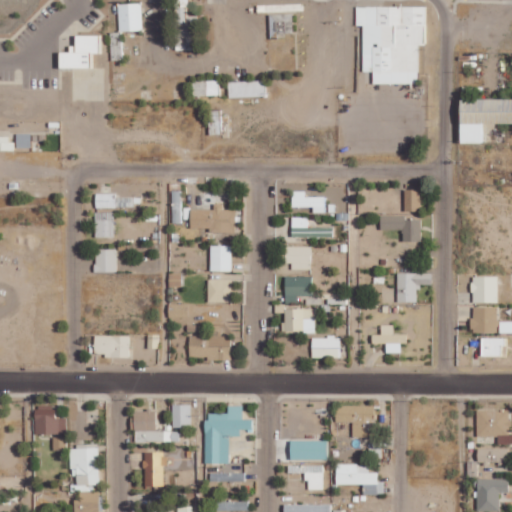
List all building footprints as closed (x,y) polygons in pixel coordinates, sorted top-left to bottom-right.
[(119,31),(142,30),(141,2),(118,3),(119,31)] [(258,11),(280,12),(280,5),(258,4),(258,11)] [(174,6),(175,50),(193,49),(193,16),(187,16),(187,6),(174,6)] [(354,6),(354,26),(361,26),(361,72),(371,72),(371,84),(417,84),(417,45),(424,45),(424,6),(354,6)] [(293,35),(292,13),(269,14),(270,36),(293,35)] [(122,31),(110,32),(111,60),(122,59),(122,31)] [(74,35),(74,52),(58,52),(58,69),(71,69),(71,100),(102,100),(102,68),(91,68),(91,54),(99,54),(99,35),(74,35)] [(193,96),(219,95),(219,80),(192,81),(193,96)] [(228,81),(229,97),(265,96),(265,80),(228,81)] [(511,124),(481,124),(481,144),(459,144),(459,100),(511,100),(511,124)] [(208,110),(209,133),(221,133),(220,110),(208,110)] [(0,149),(12,149),(13,136),(0,135),(0,149)] [(405,210),(418,210),(418,202),(423,202),(422,189),(404,189),(405,210)] [(292,206),(313,207),(313,212),(326,212),(326,196),(305,196),(305,191),(292,191),(292,206)] [(116,193),(96,193),(96,208),(116,207),(116,193)] [(172,223),(181,223),(181,199),(171,199),(172,223)] [(214,209),(190,209),(190,230),(236,231),(236,210),(223,209),(223,204),(214,203),(214,209)] [(95,237),(114,236),(114,212),(95,212),(95,237)] [(380,229),(403,229),(403,241),(421,241),(421,219),(406,219),(406,215),(381,215),(380,229)] [(308,216),(291,217),(292,237),(333,235),(333,226),(309,227),(308,216)] [(210,271),(232,271),(232,245),(211,245),(210,271)] [(292,270),(311,270),(311,246),(285,246),(286,263),(292,263),(292,270)] [(116,271),(116,249),(95,249),(95,271),(116,271)] [(397,301),(418,302),(418,284),(432,284),(432,273),(398,273),(397,301)] [(312,277),(285,276),(285,303),(297,303),(298,296),(312,296),(312,277)] [(497,276),(472,276),(473,302),(498,302),(497,276)] [(232,301),(231,279),(208,280),(208,301),(232,301)] [(188,318),(189,304),(169,303),(168,318),(188,318)] [(497,306),(471,307),(472,332),(497,332),(497,306)] [(284,332),(315,332),(316,309),(284,308),(284,332)] [(499,332),(511,332),(511,320),(500,321),(499,332)] [(386,353),(401,352),(401,343),(407,343),(407,334),(394,334),(393,324),(380,324),(381,334),(372,334),(372,344),(386,344),(386,353)] [(231,336),(221,336),(221,327),(207,327),(207,335),(189,335),(189,356),(207,357),(207,360),(230,360),(231,336)] [(130,335),(94,335),(94,355),(129,356),(130,335)] [(312,357),(341,357),(340,336),(312,337),(312,357)] [(481,355),(502,355),(502,346),(506,346),(507,338),(481,337),(481,355)] [(191,427),(191,404),(173,404),(173,427),(191,427)] [(54,405),(34,405),(35,434),(65,433),(65,418),(54,418),(54,405)] [(243,405),(228,406),(228,413),(205,413),(206,463),(229,463),(229,436),(240,436),(240,430),(252,430),(252,419),(243,419),(243,405)] [(336,422),(353,422),(353,436),(369,436),(369,421),(374,421),(374,405),(336,405),(336,422)] [(476,409),(477,435),(509,435),(509,409),(476,409)] [(156,431),(156,410),(134,411),(135,442),(172,441),(172,431),(156,431)] [(66,437),(53,436),(53,450),(66,450),(66,437)] [(290,460),(328,459),(328,440),(290,441),(290,460)] [(99,485),(98,445),(70,445),(71,475),(76,475),(76,484),(71,484),(71,491),(89,491),(89,485),(99,485)] [(478,462),(489,462),(489,466),(508,466),(509,448),(478,448),(478,462)] [(145,486),(165,486),(165,452),(144,452),(145,486)] [(336,484),(363,484),(363,494),(384,494),(384,481),(378,481),(378,472),(369,472),(369,464),(336,464),(336,484)] [(245,473),(210,472),(210,481),(245,482),(245,473)] [(477,511),(499,511),(499,492),(508,492),(508,479),(477,478),(477,511)] [(99,511),(99,492),(79,492),(80,499),(74,500),(74,511),(99,511)] [(214,502),(214,511),(249,511),(248,501),(214,502)] [(283,511),(331,511),(331,505),(284,503),(283,511)]
